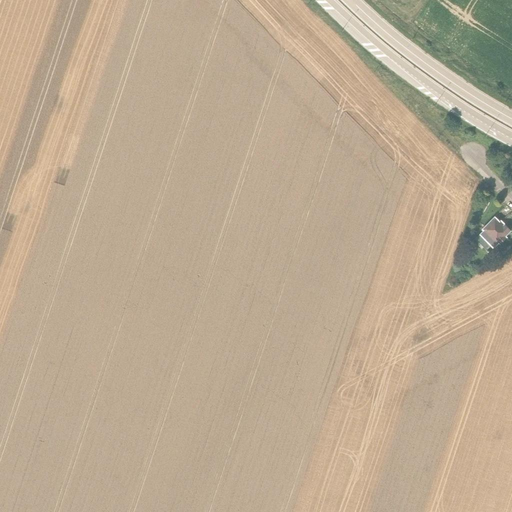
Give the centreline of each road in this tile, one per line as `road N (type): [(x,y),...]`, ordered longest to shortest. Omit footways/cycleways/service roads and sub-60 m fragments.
road 1 (secondary): [(324,0),(409,70),(511,135)]
road 2 (secondary): [(511,119),(413,56),(350,0)]
